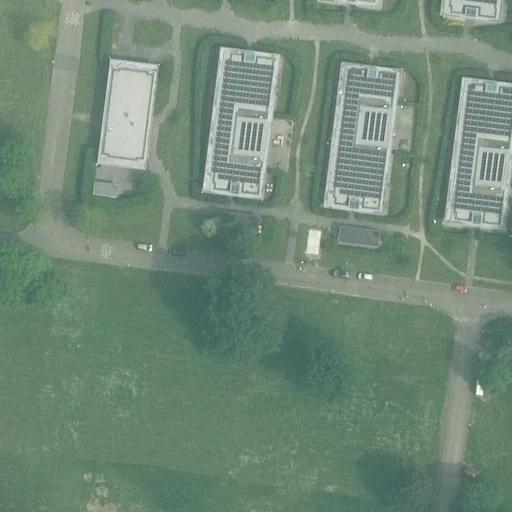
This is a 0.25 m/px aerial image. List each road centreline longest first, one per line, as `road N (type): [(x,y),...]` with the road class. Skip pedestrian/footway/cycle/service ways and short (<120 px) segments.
road 1 (residential): [(45,249),(470,299)]
road 2 (residential): [(45,249),(74,0)]
road 3 (residential): [(442,511),(470,299)]
